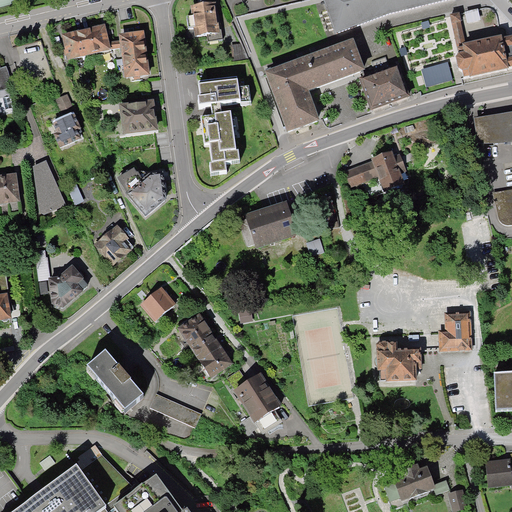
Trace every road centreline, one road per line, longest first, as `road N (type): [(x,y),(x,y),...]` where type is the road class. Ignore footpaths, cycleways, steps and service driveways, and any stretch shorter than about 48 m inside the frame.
road 1 (tertiary): [(511,89),(424,108),(290,156),(204,219)]
road 2 (residential): [(157,438),(239,449),(469,440)]
road 3 (tertiary): [(204,219),(31,365)]
road 4 (residential): [(158,0),(185,182),(204,219)]
road 5 (residential): [(0,431),(101,437),(136,457)]
